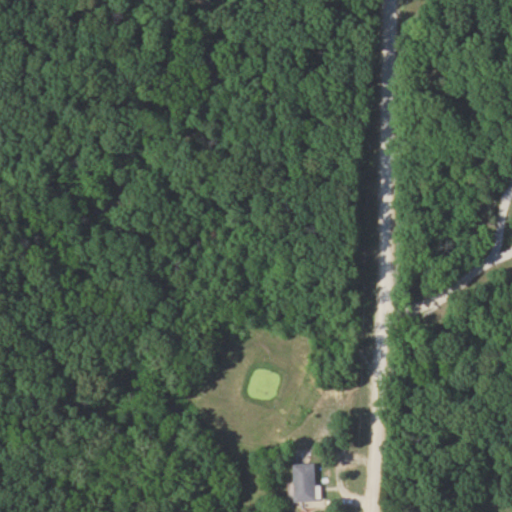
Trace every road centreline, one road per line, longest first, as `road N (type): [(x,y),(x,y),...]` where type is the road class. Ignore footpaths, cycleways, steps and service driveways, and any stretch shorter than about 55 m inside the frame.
road 1 (residential): [(382,323),(389,0)]
road 2 (residential): [(370,511),(382,323)]
